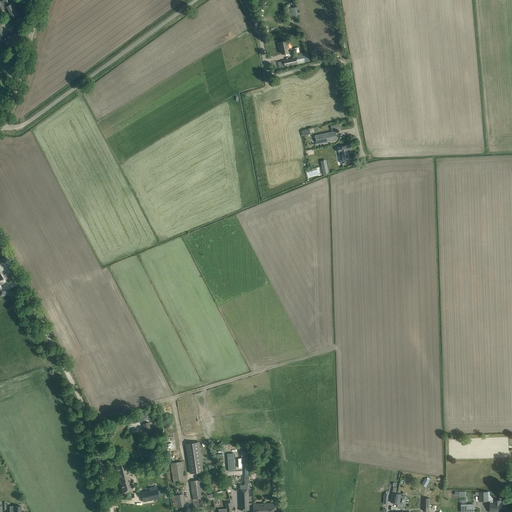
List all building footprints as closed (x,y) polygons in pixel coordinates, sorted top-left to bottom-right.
[(12,18),(19,15),(13,3),(10,4),(9,5),(6,6),(9,12),(5,14),(7,18),(11,16),(12,18)] [(286,16),(300,14),(298,6),(285,8),(286,16)] [(23,43),(16,32),(10,36),(11,38),(4,42),(7,47),(17,42),(18,45),(23,43)] [(282,54),(288,53),(287,49),(289,49),(287,40),(277,43),(279,48),(280,47),(282,54)] [(292,59),(283,61),(284,66),(292,64),(293,69),(298,67),(297,65),(297,63),(298,63),(297,58),(292,59)] [(335,131),(315,135),(317,144),(337,140),(335,131)] [(342,146),(337,147),(338,151),(339,155),(340,163),(342,163),(349,161),(347,150),(350,150),(349,145),(345,146),(342,146)] [(326,159),(320,161),(323,175),(329,174),(326,159)] [(151,432),(149,422),(142,424),(145,434),(151,432)] [(203,472),(199,442),(185,444),(190,474),(203,472)] [(120,459),(115,461),(119,476),(129,474),(132,474),(132,470),(128,471),(125,458),(120,459)] [(186,485),(182,461),(170,463),(174,483),(181,482),(182,486),(186,485)] [(129,474),(119,476),(123,492),(133,490),(129,474)] [(160,477),(163,490),(168,488),(165,476),(160,477)] [(426,487),(430,481),(425,478),(421,484),(426,487)] [(200,480),(190,481),(193,499),(202,498),(202,494),(206,494),(204,482),(200,483),(200,480)] [(244,484),(240,485),(240,489),(240,490),(241,505),(241,510),(248,510),(248,503),(248,490),(247,483),(244,483),(244,484)] [(158,489),(141,493),(143,502),(160,498),(158,489)] [(214,494),(206,495),(207,501),(223,498),(222,493),(221,493),(217,493),(217,492),(214,492),(214,494)] [(479,492),(475,492),(476,495),(480,495),(480,501),(488,501),(488,492),(480,492),(479,492)] [(186,506),(184,493),(173,495),(175,508),(186,506)] [(392,493),(391,502),(398,504),(400,504),(401,496),(401,495),(396,494),(392,493)] [(466,500),(461,500),(461,504),(461,511),(473,511),(474,504),(466,504),(466,500)] [(493,501),(490,501),(490,503),(490,507),(490,511),(501,511),(501,507),(501,501),(497,501),(493,501)] [(253,503),(248,503),(248,510),(253,510),(253,511),(275,511),(275,503),(253,504),(253,503)]
